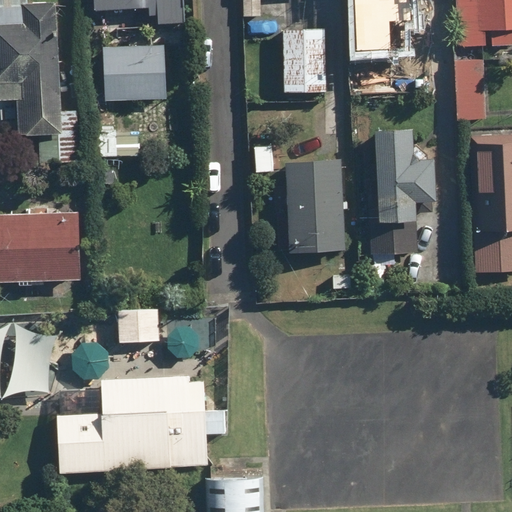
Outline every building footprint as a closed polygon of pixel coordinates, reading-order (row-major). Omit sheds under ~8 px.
[(24,0),(0,0),(0,83),(12,83),(15,137),(57,134),(50,2),(24,4),(24,0)] [(84,0),(84,12),(141,10),(141,17),(149,17),(149,25),(178,25),(178,0),(84,0)] [(239,0),(239,44),(257,44),(256,0),(239,0)] [(424,0),(348,0),(350,55),(427,52),(424,0)] [(511,0),(449,0),(450,47),(509,46),(509,33),(511,32),(511,0)] [(322,28),(278,27),(277,92),(321,93),(322,28)] [(128,46),(97,46),(97,101),(163,101),(163,47),(151,47),(151,37),(128,37),(128,46)] [(478,56),(450,57),(452,122),(480,121),(478,56)] [(168,144),(169,114),(119,112),(118,132),(95,132),(94,157),(132,157),(132,143),(168,144)] [(412,130),(370,132),(375,253),(418,251),(416,202),(438,202),(436,160),(413,161),(412,130)] [(511,133),(466,135),(470,273),(511,272),(511,133)] [(340,162),(281,161),(280,251),(339,252),(340,162)] [(160,197),(185,197),(185,166),(160,166),(160,197)] [(71,211),(0,213),(0,285),(74,283),(71,211)] [(112,307),(111,343),(156,345),(158,309),(112,307)] [(56,398),(58,455),(203,450),(201,392),(56,398)] [(253,511),(251,477),(197,479),(198,511),(253,511)]
